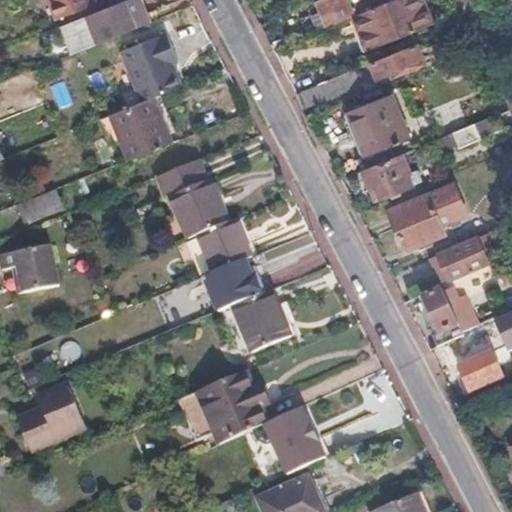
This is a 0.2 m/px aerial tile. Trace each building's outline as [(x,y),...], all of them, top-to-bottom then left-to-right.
[(97,4),(94,0),(51,0),(59,20),(97,4)] [(71,51),(99,41),(151,21),(142,0),(125,0),(61,26),(71,51)] [(388,0),(319,0),(330,25),(356,14),(388,0)] [(369,48),(435,20),(428,3),(426,1),(425,0),(388,0),(356,14),(369,48)] [(196,82),(188,59),(193,58),(181,29),(136,47),(156,98),(163,95),(196,82)] [(398,73),(427,61),(419,41),(375,59),(381,75),(396,69),(398,73)] [(303,105),(362,81),(356,66),(322,80),(298,90),(297,91),(303,105)] [(298,90),(322,80),(317,67),(292,77),(298,90)] [(413,132),(396,93),(351,112),(367,152),(413,132)] [(180,138),(163,95),(156,98),(113,115),(131,158),(180,138)] [(0,125),(4,122),(0,110),(0,162),(12,157),(0,128),(0,125)] [(459,146),(505,125),(499,112),(442,135),(447,148),(458,143),(459,146)] [(415,182),(412,172),(414,171),(407,155),(367,172),(373,188),(380,185),(383,195),(415,182)] [(211,179),(203,158),(163,174),(171,195),(173,194),(211,179)] [(233,223),(215,178),(211,179),(173,194),(191,241),(201,236),(233,223)] [(442,224),(468,215),(456,183),(391,210),(407,250),(445,234),(442,224)] [(27,224),(68,209),(60,188),(19,203),(27,224)] [(201,236),(209,255),(215,272),(247,258),(254,255),(240,220),(233,223),(201,236)] [(490,261),(479,236),(441,253),(452,277),(490,261)] [(54,285),(50,244),(0,250),(0,253),(1,265),(12,263),(13,290),(54,285)] [(267,290),(260,273),(254,276),(247,258),(215,272),(206,275),(220,310),(234,305),(267,290)] [(293,333),(273,288),(267,290),(234,305),(254,351),(293,333)] [(463,335),(443,289),(425,297),(440,332),(434,335),(439,346),(463,335)] [(510,352),(511,351),(511,312),(496,320),(510,352)] [(444,370),(485,350),(475,331),(435,351),(444,370)] [(506,375),(495,349),(460,366),(471,391),(506,375)] [(275,404),(267,384),(258,388),(251,370),(184,399),(201,438),(218,429),(225,442),(273,421),(267,408),(275,404)] [(78,431),(60,389),(39,398),(44,410),(9,425),(22,454),(78,431)] [(314,406),(274,424),(296,472),(336,454),(314,406)] [(337,450),(374,434),(367,417),(330,434),(337,450)] [(0,462),(10,458),(6,448),(0,451),(0,462)] [(326,511),(309,473),(261,496),(268,511),(326,511)] [(439,511),(429,488),(384,508),(385,511),(439,511)] [(243,511),(237,497),(203,511),(243,511)]
